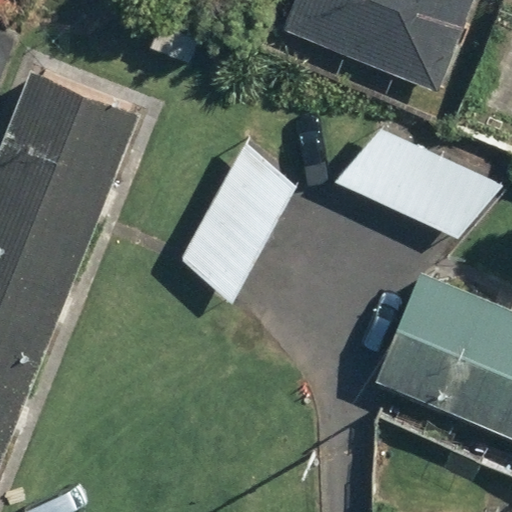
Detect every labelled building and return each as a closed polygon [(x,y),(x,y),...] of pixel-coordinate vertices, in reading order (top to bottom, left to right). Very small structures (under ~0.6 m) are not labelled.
[(287,0),(278,23),(435,90),(474,0),(287,0)] [(0,86),(25,29),(0,17),(0,86)] [(0,480),(153,109),(36,61),(0,148),(0,480)] [(505,177),(380,119),(339,172),(457,228),(505,177)] [(303,184),(252,137),(184,252),(236,299),(303,184)] [(511,297),(428,261),(384,365),(511,420),(511,297)]
